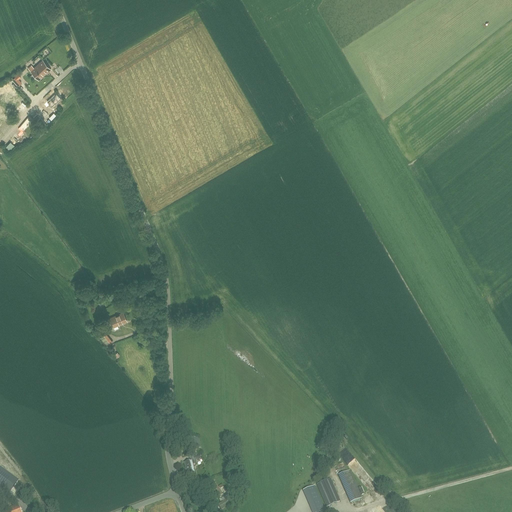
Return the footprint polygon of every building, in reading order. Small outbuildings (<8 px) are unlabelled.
[(43,60),(31,71),(39,80),(51,69),(43,60)] [(18,80),(21,77),(18,74),(13,80),(18,86),(22,83),(18,80)] [(55,105),(62,99),(58,95),(55,97),(54,96),(47,102),(52,108),(55,105)] [(22,130),(21,131),(24,134),(33,123),(28,119),(20,128),(22,130)] [(123,313),(110,319),(113,328),(127,322),(123,313)] [(108,347),(112,344),(113,344),(105,334),(100,338),(108,347)] [(200,448),(198,438),(191,440),(193,450),(200,448)] [(195,460),(200,459),(199,455),(194,457),(193,454),(188,455),(190,461),(184,463),(185,467),(186,467),(188,475),(195,474),(193,465),(196,464),(195,460)] [(0,488),(8,494),(18,480),(0,467),(0,488)] [(340,476),(349,505),(362,500),(352,471),(340,476)] [(340,502),(330,479),(316,485),(326,508),(340,502)] [(214,500),(223,495),(216,484),(207,489),(214,500)] [(303,491),(312,511),(325,511),(314,486),(303,491)] [(226,500),(228,499),(226,494),(223,496),(223,497),(221,498),(223,501),(218,504),(221,510),(230,505),(226,500)]
